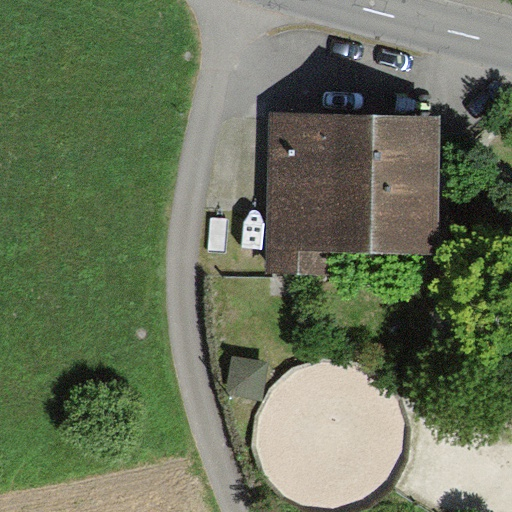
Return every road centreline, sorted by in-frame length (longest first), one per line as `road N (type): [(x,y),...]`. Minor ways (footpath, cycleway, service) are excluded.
road 1 (track): [(234,0),(194,182),(183,298),(197,398),(236,511)]
road 2 (tertiary): [(511,45),(332,0)]
